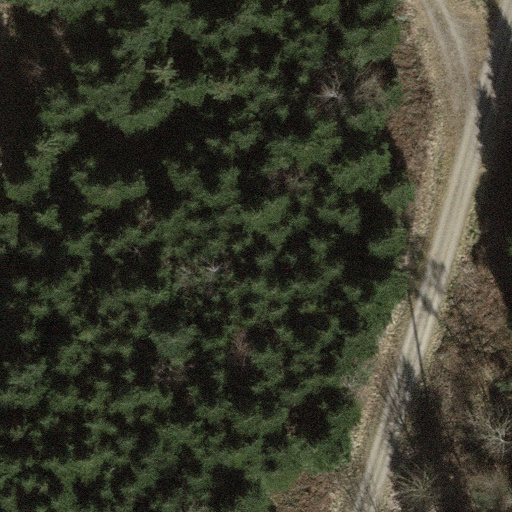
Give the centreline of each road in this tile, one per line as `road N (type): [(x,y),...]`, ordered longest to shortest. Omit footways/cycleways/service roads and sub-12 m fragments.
road 1 (track): [(363,511),(486,121)]
road 2 (track): [(428,0),(486,121)]
